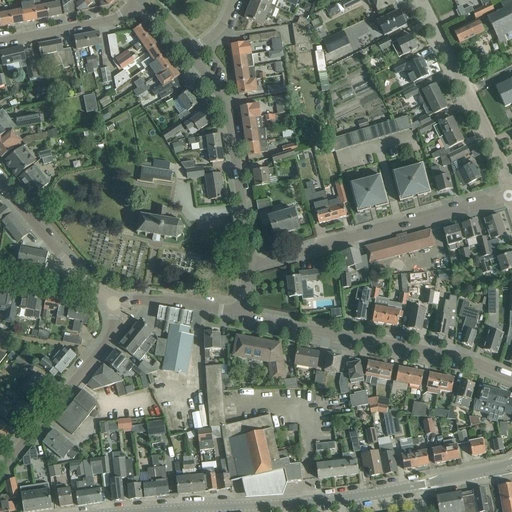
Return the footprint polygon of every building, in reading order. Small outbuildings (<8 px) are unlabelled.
[(27,3),(21,5),(22,10),(25,22),(37,20),(33,0),(30,0),(27,1),(27,3)] [(33,0),(37,20),(50,18),(47,5),(41,6),(40,0),(33,0)] [(72,0),(66,4),(68,14),(75,12),(72,0)] [(76,8),(77,11),(81,7),(85,3),(85,2),(82,0),(80,0),(76,4),(78,7),(76,8)] [(81,7),(77,11),(90,8),(88,6),(92,3),(89,0),(86,0),(85,2),(85,3),(81,7)] [(256,0),(251,0),(249,8),(267,15),(272,17),(276,7),(256,0)] [(347,0),(342,3),(345,9),(361,2),(359,0),(347,0)] [(393,0),(366,0),(367,0),(369,5),(374,3),(378,11),(395,3),(393,0)] [(511,0),(506,0),(501,3),(504,9),(487,17),(500,44),(511,38),(511,0)] [(47,5),(50,18),(62,15),(60,2),(47,5)] [(483,6),(472,11),(476,18),(494,9),(491,2),(483,6)] [(303,10),(310,12),(313,6),(306,3),(303,10)] [(461,6),(458,7),(462,17),(466,15),(461,6)] [(245,18),(254,22),(263,25),(267,15),(249,8),(245,18)] [(11,12),(13,25),(25,22),(22,10),(11,12)] [(382,32),(384,36),(406,25),(399,11),(377,21),(379,25),(378,25),(378,26),(377,26),(377,27),(377,28),(376,28),(377,29),(377,30),(377,31),(378,32),(379,32),(380,33),(381,33),(382,32)] [(0,14),(0,23),(1,27),(13,25),(11,12),(0,14)] [(292,24),(293,30),(307,28),(306,22),(307,20),(300,17),(297,24),(292,24)] [(311,22),(318,36),(326,32),(319,18),(311,22)] [(477,20),(454,31),(460,43),(483,32),(477,20)] [(134,31),(128,35),(135,46),(141,42),(152,35),(144,24),(134,31)] [(293,30),(294,37),(308,35),(307,28),(293,30)] [(350,44),(344,31),(323,41),(329,54),(350,44)] [(99,32),(87,35),(89,47),(96,46),(96,48),(102,47),(99,32)] [(260,34),(261,41),(279,38),(278,32),(260,34)] [(116,34),(108,36),(111,57),(114,60),(120,56),(116,34)] [(74,37),(76,47),(77,50),(89,47),(87,35),(74,37)] [(144,47),(148,52),(158,44),(152,35),(141,42),(135,46),(134,46),(138,51),(144,47)] [(294,37),(295,46),(309,44),(308,35),(294,37)] [(374,54),(381,50),(392,45),(399,58),(411,52),(413,51),(417,49),(410,35),(392,44),(389,38),(377,44),(370,47),(374,54)] [(63,50),(61,40),(39,44),(41,54),(42,53),(43,60),(53,58),(55,67),(62,65),(63,69),(75,66),(70,49),(63,50)] [(244,43),(231,45),(233,58),(246,55),(252,54),(250,42),(244,43)] [(145,69),(149,67),(155,62),(166,55),(158,44),(148,52),(151,57),(141,63),(145,69)] [(1,52),(3,62),(3,63),(16,60),(17,62),(25,60),(22,47),(1,52)] [(273,51),(275,61),(284,59),(282,50),(273,51)] [(118,61),(123,69),(139,58),(137,54),(132,57),(129,53),(118,61)] [(246,55),(233,58),(235,69),(253,67),(254,66),(252,54),(246,55)] [(149,67),(155,76),(172,65),(166,55),(155,62),(149,67)] [(91,57),(86,58),(87,64),(86,65),(88,73),(95,72),(94,69),(91,57)] [(428,75),(423,64),(425,63),(422,58),(407,65),(404,60),(392,66),(396,74),(404,70),(410,84),(428,75)] [(39,59),(25,63),(29,79),(38,77),(43,75),(39,59)] [(274,63),(275,72),(282,71),(281,62),(274,63)] [(180,76),(172,65),(155,76),(156,77),(157,76),(163,84),(151,91),(155,96),(158,94),(161,99),(167,96),(176,92),(171,82),(180,76)] [(253,67),(235,69),(237,82),(255,79),(253,67)] [(109,68),(101,69),(103,83),(112,81),(109,68)] [(130,79),(124,71),(114,78),(116,88),(117,89),(130,79)] [(6,87),(10,86),(5,74),(0,75),(0,86),(0,87),(6,85),(6,87)] [(149,80),(145,74),(135,81),(139,87),(149,80)] [(255,79),(237,82),(239,95),(252,93),(252,92),(257,91),(255,79)] [(511,80),(497,88),(506,106),(511,103),(511,80)] [(284,84),(264,87),(265,95),(285,92),(284,84)] [(423,105),(441,96),(435,85),(421,92),(418,86),(403,93),(406,100),(419,94),(420,96),(418,97),(418,100),(420,103),(423,105)] [(11,89),(13,95),(19,93),(17,87),(11,89)] [(190,91),(182,96),(179,98),(187,110),(178,116),(182,121),(191,115),(188,111),(199,103),(190,91)] [(270,103),(281,101),(282,104),(287,103),(286,95),(269,98),(270,103)] [(108,96),(100,101),(103,107),(112,102),(108,96)] [(447,108),(441,96),(423,105),(429,116),(434,114),(447,108)] [(173,99),(161,105),(164,110),(175,105),(173,99)] [(89,105),(90,112),(98,111),(97,103),(89,105)] [(255,117),(261,117),(262,116),(260,104),(241,106),(242,119),(255,117)] [(101,113),(105,120),(111,117),(107,110),(101,113)] [(204,111),(196,117),(184,125),(187,130),(194,125),(198,131),(203,127),(211,122),(204,111)] [(40,114),(16,118),(17,127),(42,123),(40,114)] [(419,120),(411,125),(412,128),(412,130),(431,121),(427,115),(419,119),(419,120)] [(408,116),(401,118),(405,130),(412,128),(411,125),(410,125),(408,116)] [(242,119),(244,132),(264,129),(264,128),(263,129),(261,117),(255,117),(242,119)] [(401,118),(395,120),(399,132),(405,130),(401,118)] [(431,121),(412,130),(418,128),(421,134),(434,128),(439,138),(457,129),(452,118),(434,127),(431,121)] [(358,122),(360,129),(369,126),(367,119),(358,122)] [(0,136),(3,134),(6,132),(7,132),(8,131),(13,128),(6,120),(1,124),(0,122),(0,136)] [(395,120),(389,122),(393,134),(399,132),(395,120)] [(183,129),(179,122),(161,134),(166,140),(183,129)] [(389,122),(382,124),(386,136),(393,134),(389,122)] [(382,124),(376,126),(380,138),(386,136),(382,124)] [(376,126),(369,128),(373,140),(380,138),(376,126)] [(3,134),(0,136),(0,155),(2,158),(9,151),(23,141),(13,128),(8,131),(7,132),(4,134),(3,134)] [(369,128),(363,130),(367,142),(373,140),(369,128)] [(58,136),(57,131),(57,129),(48,131),(48,132),(43,134),(42,129),(38,130),(39,134),(27,137),(23,140),(26,145),(31,143),(49,139),(48,138),(58,136)] [(244,132),(246,144),(266,141),(264,129),(244,132)] [(432,154),(433,159),(440,157),(446,155),(447,154),(451,152),(449,148),(463,141),(457,129),(439,138),(444,148),(434,153),(432,154)] [(282,131),(283,138),(295,136),(294,130),(282,131)] [(363,130),(357,131),(361,144),(367,142),(363,130)] [(357,131),(350,133),(354,145),(361,144),(357,131)] [(350,133),(344,135),(348,147),(354,145),(350,133)] [(206,137),(208,150),(222,148),(220,135),(210,136),(206,137)] [(344,135),(338,137),(342,149),(348,147),(344,135)] [(338,137),(332,139),(335,151),(342,149),(338,137)] [(246,144),(248,157),(261,155),(261,153),(268,152),(266,141),(246,144)] [(284,154),(293,151),(293,150),(298,149),(296,143),(293,144),(282,147),(284,154)] [(466,146),(451,154),(448,155),(452,162),(469,154),(466,146)] [(23,147),(12,155),(5,162),(17,177),(35,162),(23,147)] [(324,147),(316,149),(318,157),(326,155),(324,147)] [(224,161),(222,148),(208,150),(206,150),(207,160),(210,160),(211,163),(214,162),(224,161)] [(40,159),(42,159),(52,156),(51,150),(39,153),(40,159)] [(293,151),(284,154),(272,157),(274,164),(295,157),(293,151)] [(443,167),(450,165),(447,154),(451,153),(451,152),(447,154),(446,155),(440,157),(443,167)] [(52,156),(42,159),(44,164),(54,162),(52,156)] [(194,168),(194,161),(180,163),(185,169),(194,168)] [(392,172),(399,200),(400,202),(402,202),(401,199),(406,198),(407,200),(411,199),(413,199),(412,197),(417,195),(418,198),(420,197),(424,196),(423,193),(428,192),(429,195),(431,194),(423,163),(392,172)] [(478,171),(479,171),(478,169),(477,169),(474,163),(456,172),(460,179),(464,177),(467,184),(481,177),(478,171)] [(19,179),(32,196),(49,183),(35,166),(19,179)] [(430,168),(431,169),(433,179),(436,179),(439,192),(452,188),(448,175),(441,177),(438,166),(430,168)] [(140,182),(143,182),(153,184),(153,180),(171,182),(172,171),(142,167),(140,182)] [(206,176),(205,167),(187,170),(188,178),(206,176)] [(255,185),(255,187),(262,186),(264,186),(270,185),(270,183),(278,182),(275,168),(263,170),(253,171),(254,180),(253,180),(254,185),(255,185)] [(206,176),(209,200),(224,197),(220,174),(206,176)] [(389,205),(388,203),(380,175),(349,183),(358,214),(360,213),(359,210),(364,209),(365,212),(369,210),(369,211),(371,210),(370,208),(375,207),(375,209),(377,208),(381,207),(381,205),(386,203),(386,206),(389,205)] [(343,181),(335,183),(339,197),(346,195),(343,181)] [(311,188),(304,190),(306,196),(308,206),(314,205),(319,224),(333,220),(327,200),(325,191),(318,193),(313,194),(311,188)] [(336,198),(327,200),(333,220),(346,216),(344,207),(343,204),(348,202),(346,195),(339,197),(336,198)] [(256,201),(258,211),(271,207),(269,199),(266,200),(256,201)] [(4,205),(0,208),(0,218),(2,221),(11,213),(4,205)] [(153,241),(159,242),(160,236),(175,239),(176,241),(177,241),(177,239),(182,235),(183,236),(184,235),(182,234),(183,228),(186,228),(185,226),(183,227),(180,222),(181,220),(180,219),(179,221),(165,219),(166,207),(159,206),(158,212),(157,217),(141,215),(138,232),(153,235),(153,241)] [(268,217),(272,227),(274,237),(299,229),(294,210),(268,217)] [(12,214),(4,220),(2,222),(7,228),(6,228),(18,242),(28,234),(12,214)] [(506,234),(499,215),(485,219),(489,232),(492,231),(494,238),(506,234)] [(462,225),(465,234),(467,240),(480,236),(476,221),(462,225)] [(448,246),(456,243),(457,248),(463,247),(461,242),(462,242),(460,236),(458,226),(444,230),(446,239),(448,246)] [(430,230),(365,247),(369,263),(435,246),(430,230)] [(478,239),(483,257),(483,258),(491,256),(489,250),(487,242),(486,237),(478,239)] [(497,239),(487,242),(489,250),(496,248),(496,247),(500,246),(497,239)] [(21,247),(18,263),(45,268),(48,252),(21,247)] [(468,248),(462,250),(459,250),(462,262),(471,260),(468,248)] [(479,258),(480,264),(483,274),(490,271),(487,261),(490,260),(492,267),(500,265),(501,272),(507,270),(511,268),(511,254),(511,253),(499,257),(496,248),(489,250),(491,256),(483,258),(483,257),(479,258)] [(356,271),(364,269),(366,275),(370,273),(368,267),(367,255),(360,257),(357,249),(343,253),(347,267),(355,265),(356,271)] [(307,289),(306,281),(309,281),(318,280),(317,270),(308,271),(299,272),(300,276),(287,278),(289,297),(302,296),(302,300),(314,299),(313,289),(307,289)] [(350,273),(342,274),(342,288),(351,287),(350,273)] [(0,308),(2,309),(1,310),(8,312),(6,322),(14,323),(19,295),(13,294),(13,293),(5,291),(5,289),(0,287),(0,308)] [(372,322),(384,324),(389,301),(389,299),(378,297),(379,289),(372,288),(372,290),(371,290),(370,299),(375,300),(374,307),(372,306),(371,312),(374,312),(372,322)] [(366,321),(370,299),(371,290),(364,289),(361,304),(358,303),(355,319),(366,321)] [(434,292),(427,290),(425,304),(432,305),(434,292)] [(23,291),(22,299),(20,309),(27,310),(26,316),(39,319),(42,300),(36,299),(37,294),(23,291)] [(389,301),(384,324),(397,326),(399,317),(402,317),(403,312),(401,312),(401,308),(402,305),(406,305),(408,295),(400,293),(398,303),(389,301)] [(45,306),(43,317),(49,318),(50,310),(58,312),(57,321),(67,323),(68,319),(66,318),(68,306),(60,304),(61,299),(47,296),(45,306)] [(437,334),(438,335),(442,336),(443,335),(446,335),(448,324),(455,326),(455,328),(456,328),(457,302),(445,300),(442,315),(437,314),(434,333),(437,334)] [(469,303),(463,301),(459,316),(465,318),(462,330),(465,331),(461,343),(472,346),(477,332),(474,331),(480,312),(468,308),(469,303)] [(85,309),(68,306),(66,318),(75,320),(73,331),(80,333),(85,309)] [(412,306),(408,328),(421,331),(425,309),(412,306)] [(196,314),(161,308),(159,322),(193,328),(196,314)] [(139,321),(126,337),(133,342),(147,353),(157,341),(150,336),(153,332),(139,321)] [(190,328),(171,324),(170,326),(168,326),(167,333),(169,333),(168,341),(158,339),(155,355),(165,357),(162,371),(187,375),(193,336),(188,335),(190,328)] [(503,333),(490,329),(483,350),(497,354),(503,333)] [(207,334),(207,332),(204,332),(205,358),(209,358),(209,350),(228,349),(227,336),(220,336),(220,333),(207,334)] [(63,342),(71,344),(81,346),(82,339),(79,338),(79,336),(70,334),(69,336),(65,335),(63,342)] [(126,337),(120,345),(140,362),(147,353),(133,342),(126,337)] [(237,337),(235,347),(234,356),(269,362),(272,379),(285,377),(280,345),(237,337)] [(44,368),(45,369),(46,369),(54,376),(58,371),(61,373),(76,355),(68,349),(65,346),(51,363),(45,358),(40,364),(44,368)] [(297,352),(295,364),(316,368),(319,352),(298,348),(297,352)] [(140,377),(141,376),(144,389),(150,387),(146,375),(147,375),(138,368),(135,365),(128,360),(116,350),(106,362),(118,372),(122,367),(129,372),(131,369),(140,377)] [(325,370),(325,371),(338,373),(341,356),(328,354),(325,370)] [(19,356),(15,361),(32,371),(35,365),(19,356)] [(347,364),(348,370),(351,384),(357,383),(356,379),(363,378),(359,360),(353,358),(352,363),(347,364)] [(144,361),(138,368),(147,375),(150,374),(157,372),(162,365),(157,361),(152,367),(144,361)] [(378,378),(380,364),(368,362),(366,371),(365,376),(371,377),(370,385),(376,386),(378,378)] [(393,366),(380,364),(378,378),(390,381),(393,366)] [(87,385),(93,390),(122,381),(123,380),(104,365),(87,385)] [(206,377),(222,375),(221,365),(206,366),(206,377)] [(393,381),(390,394),(396,395),(397,391),(400,392),(401,390),(407,391),(408,385),(411,370),(399,367),(396,381),(393,381)] [(423,372),(411,370),(408,385),(421,387),(423,372)] [(317,371),(314,388),(322,388),(325,373),(317,371)] [(22,391),(25,393),(33,400),(48,382),(38,373),(22,391)] [(426,388),(428,388),(427,393),(438,395),(439,390),(442,376),(429,373),(426,388)] [(207,391),(223,390),(222,375),(206,377),(207,391)] [(454,378),(442,376),(439,390),(451,393),(454,378)] [(461,380),(459,390),(457,396),(463,399),(461,406),(467,408),(472,394),(475,384),(461,380)] [(133,385),(125,387),(127,394),(135,392),(133,385)] [(492,404),(496,390),(483,386),(479,400),(475,399),(473,411),(488,415),(489,415),(492,404)] [(5,394),(14,399),(17,395),(8,390),(5,394)] [(56,422),(64,428),(73,435),(96,407),(94,400),(83,390),(56,422)] [(226,425),(223,390),(207,391),(210,427),(221,426),(222,432),(228,464),(230,464),(233,480),(233,481),(254,476),(284,469),(287,482),(302,481),(300,464),(289,465),(287,457),(286,451),(278,453),(272,429),(274,429),(270,415),(226,425)] [(510,394),(496,390),(492,404),(489,415),(488,420),(495,422),(496,417),(498,418),(499,418),(503,418),(504,415),(511,416),(511,404),(507,403),(510,394)] [(352,408),(354,407),(358,407),(368,404),(367,400),(366,393),(350,396),(352,408)] [(0,415),(5,419),(12,423),(13,422),(12,422),(14,419),(19,423),(31,408),(21,399),(13,409),(15,410),(12,414),(9,412),(10,410),(0,403),(0,415)] [(411,416),(418,417),(421,403),(414,401),(411,416)] [(377,403),(369,405),(371,414),(377,412),(379,412),(377,403)] [(387,406),(377,403),(379,412),(386,414),(387,406)] [(418,417),(425,417),(427,404),(421,403),(418,417)] [(435,417),(442,418),(444,410),(437,408),(435,417)] [(383,414),(388,437),(394,435),(390,415),(387,415),(383,414)] [(390,415),(394,435),(401,434),(398,415),(397,415),(390,415)] [(131,419),(123,420),(124,429),(127,429),(128,431),(132,430),(131,419)] [(432,419),(423,421),(426,434),(434,432),(432,419)] [(456,420),(457,429),(466,427),(464,419),(456,420)] [(0,444),(12,430),(1,421),(0,420),(0,444)] [(165,421),(147,423),(149,436),(166,434),(165,421)] [(118,426),(117,422),(101,424),(102,433),(109,432),(109,431),(118,430),(118,429),(118,426)] [(366,430),(369,444),(377,442),(374,428),(366,430)] [(464,428),(457,429),(460,444),(467,443),(464,428)] [(211,429),(198,430),(199,442),(213,441),(211,429)] [(44,442),(51,448),(63,458),(67,454),(73,458),(79,452),(73,447),(73,446),(54,430),(44,442)] [(230,481),(233,481),(233,480),(230,464),(228,464),(222,432),(226,459),(220,460),(223,475),(218,476),(219,490),(231,488),(230,481)] [(351,435),(352,440),(354,451),(360,450),(357,434),(351,435)] [(475,436),(476,441),(469,442),(472,456),(485,454),(481,435),(475,436)] [(501,438),(493,440),(495,451),(503,450),(501,438)] [(443,441),(444,447),(447,461),(459,459),(458,449),(456,439),(443,441)] [(334,442),(328,442),(316,444),(317,451),(335,449),(334,442)] [(379,446),(382,464),(384,473),(397,471),(395,461),(392,444),(379,446)] [(401,455),(402,460),(404,470),(416,467),(414,453),(412,445),(402,447),(403,455),(401,455)] [(361,454),(362,458),(364,468),(369,467),(371,476),(382,474),(377,451),(369,453),(368,448),(366,446),(365,446),(363,446),(362,447),(361,449),(362,454),(361,454)] [(432,450),(433,454),(435,464),(447,461),(444,447),(432,450)] [(36,451),(29,452),(30,461),(37,460),(36,451)] [(426,451),(414,453),(416,467),(429,465),(426,451)] [(29,452),(22,459),(24,467),(31,466),(30,461),(29,452)] [(110,492),(111,502),(124,500),(122,478),(128,478),(127,472),(125,458),(122,458),(121,452),(113,453),(114,459),(113,460),(115,477),(109,477),(110,492)] [(342,454),(343,461),(345,476),(358,474),(356,460),(349,461),(348,453),(342,454)] [(158,456),(152,456),(154,468),(157,497),(169,495),(167,480),(166,480),(165,467),(159,468),(158,456)] [(177,478),(178,494),(192,493),(188,456),(183,457),(184,461),(183,462),(183,469),(184,478),(177,478)] [(188,456),(192,493),(205,492),(203,476),(197,477),(197,474),(196,474),(195,468),(194,460),(193,456),(188,456)] [(101,457),(90,459),(90,460),(91,467),(102,465),(101,457)] [(102,465),(103,473),(110,472),(108,457),(101,457),(102,465)] [(90,460),(83,461),(85,474),(85,475),(86,478),(85,478),(87,484),(90,504),(102,503),(101,493),(100,488),(95,488),(93,478),(93,474),(91,467),(90,460)] [(330,463),(332,477),(345,476),(343,461),(330,463)] [(79,476),(85,475),(85,474),(83,462),(76,463),(79,476)] [(59,463),(49,465),(51,477),(61,475),(59,463)] [(317,464),(318,479),(332,477),(330,463),(317,464)] [(157,497),(154,468),(148,469),(149,482),(143,483),(145,498),(157,497)] [(203,476),(205,492),(216,490),(214,468),(203,470),(203,476)] [(285,471),(243,481),(247,499),(283,497),(289,484),(285,471)] [(127,472),(128,478),(128,486),(130,500),(142,498),(141,488),(139,477),(134,477),(133,472),(127,472)] [(9,499),(19,497),(18,493),(15,478),(6,482),(9,499)] [(77,496),(78,506),(90,504),(87,484),(85,478),(83,479),(84,482),(77,483),(78,490),(76,491),(77,496)] [(49,483),(34,485),(38,511),(52,509),(49,483)] [(511,511),(511,483),(499,486),(500,496),(503,511),(511,511)] [(57,486),(59,497),(60,507),(73,505),(71,495),(70,488),(63,489),(62,485),(57,486)] [(23,511),(38,511),(36,499),(36,496),(35,487),(20,489),(23,505),(23,511)] [(473,490),(473,491),(475,500),(477,511),(492,511),(490,497),(486,498),(484,488),(473,490)] [(476,511),(474,500),(475,500),(473,491),(461,493),(437,497),(439,511),(415,511),(406,511),(476,511)] [(2,503),(0,502),(0,511),(11,511),(13,511),(15,510),(14,502),(13,501),(8,502),(7,502),(4,502),(2,503)]
